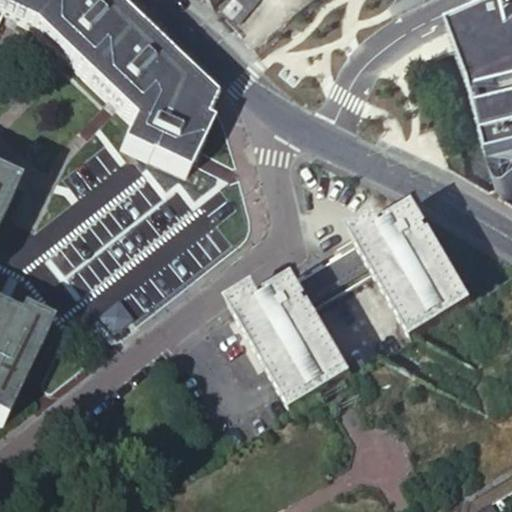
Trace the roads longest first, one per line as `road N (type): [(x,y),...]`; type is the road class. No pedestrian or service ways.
road 1 (residential): [(0,451),(282,249),(287,224),(270,155),(280,110)]
road 2 (trunk): [(511,325),(221,511)]
road 3 (trunk): [(511,383),(302,511)]
road 4 (tertiary): [(325,139),(511,240)]
road 5 (unclassified): [(458,0),(374,55),(325,139)]
road 6 (tertiary): [(158,0),(280,110)]
road 7 (trunk): [(384,511),(511,434)]
